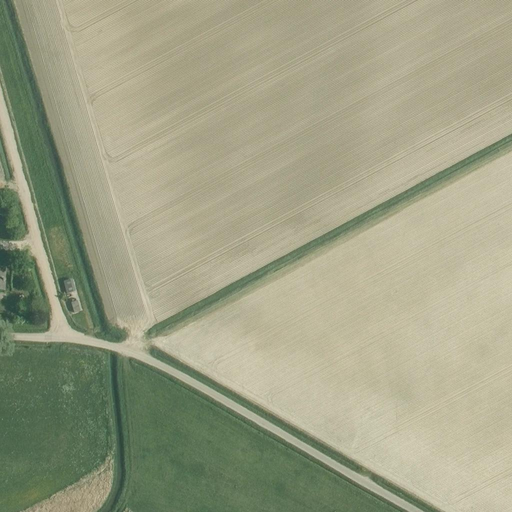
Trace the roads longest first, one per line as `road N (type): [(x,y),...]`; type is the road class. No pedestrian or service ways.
road 1 (unclassified): [(416,511),(155,362),(63,337),(0,336)]
road 2 (track): [(0,95),(63,337)]
